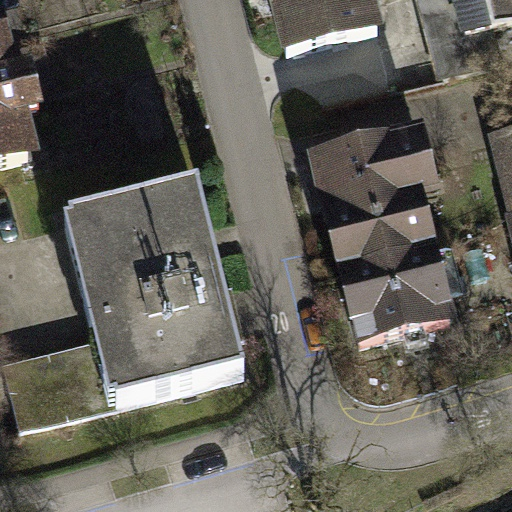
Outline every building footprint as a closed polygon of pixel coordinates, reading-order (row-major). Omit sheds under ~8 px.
[(380,41),(369,0),(275,0),(291,62),(380,41)] [(511,72),(511,65),(503,33),(494,0),(424,0),(447,89),(511,72)] [(511,0),(494,0),(503,33),(511,30),(511,0)] [(0,57),(0,171),(28,164),(0,57)] [(511,138),(498,142),(511,197),(511,138)] [(344,279),(433,256),(414,184),(431,180),(422,145),(316,172),(344,279)] [(204,200),(72,235),(101,347),(9,371),(28,443),(252,384),(204,200)] [(433,256),(344,279),(362,355),(453,331),(433,256)]
